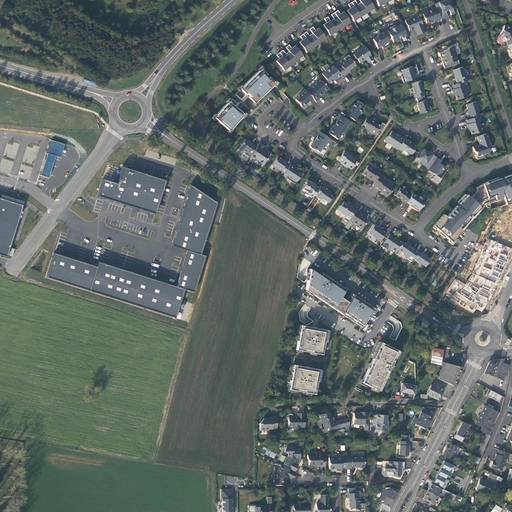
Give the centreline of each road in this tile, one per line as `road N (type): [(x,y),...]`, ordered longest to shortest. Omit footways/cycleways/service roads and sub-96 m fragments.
road 1 (secondary): [(144,120),(466,335)]
road 2 (residential): [(453,406),(271,406)]
road 3 (residential): [(288,147),(413,234)]
road 4 (secondary): [(140,97),(234,0)]
road 5 (secondary): [(0,66),(115,102)]
